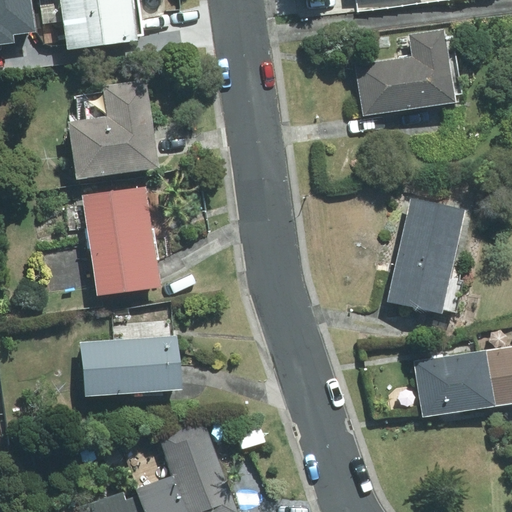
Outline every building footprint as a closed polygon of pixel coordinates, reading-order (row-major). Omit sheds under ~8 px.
[(54,0),(61,48),(133,38),(127,0),(54,0)] [(404,31),(408,53),(352,61),(359,112),(451,98),(440,26),(404,31)] [(154,164),(142,78),(99,83),(103,113),(63,119),(71,176),(154,164)] [(156,284),(143,186),(79,194),(80,204),(65,206),(69,229),(83,227),(92,293),(156,284)] [(406,196),(383,299),(436,311),(460,208),(406,196)] [(76,396),(172,390),(169,335),(72,341),(76,396)] [(415,420),(511,405),(511,347),(407,363),(415,420)] [(227,511),(199,420),(152,435),(164,476),(126,488),(133,511),(227,511)] [(121,511),(119,492),(70,499),(72,511),(121,511)]
